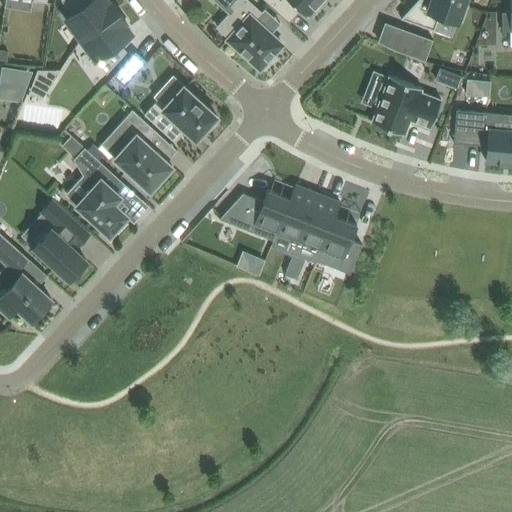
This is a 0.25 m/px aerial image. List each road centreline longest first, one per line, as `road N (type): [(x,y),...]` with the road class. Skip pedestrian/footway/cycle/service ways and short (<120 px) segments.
road 1 (residential): [(0,383),(265,117)]
road 2 (residential): [(265,117),(369,172),(511,199)]
road 3 (residential): [(149,0),(265,117)]
road 4 (residential): [(265,117),(373,0)]
